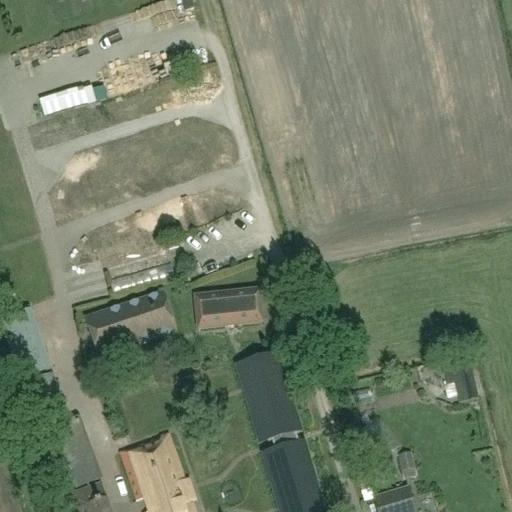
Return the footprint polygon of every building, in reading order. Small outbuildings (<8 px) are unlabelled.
[(151,60),(133,66),(140,86),(158,80),(151,60)] [(106,67),(89,72),(95,93),(112,88),(106,67)] [(49,116),(93,99),(85,78),(41,96),(49,116)] [(219,142),(203,147),(207,158),(222,153),(219,142)] [(196,299),(199,330),(262,324),(259,293),(196,299)] [(163,299),(86,323),(98,361),(175,338),(163,299)] [(22,312),(36,374),(53,371),(39,308),(22,312)] [(286,511),(320,511),(303,447),(299,449),(296,439),(299,438),(277,358),(245,367),(267,445),(271,444),(274,454),(271,454),(286,511)] [(448,406),(463,403),(460,386),(446,388),(448,406)] [(183,482),(167,438),(119,455),(137,504),(144,502),(147,511),(193,511),(190,503),(194,502),(186,481),(183,482)] [(415,469),(411,453),(398,457),(402,473),(415,469)] [(69,511),(110,511),(100,485),(65,498),(69,511)] [(375,511),(415,511),(408,489),(372,499),(375,511)]
